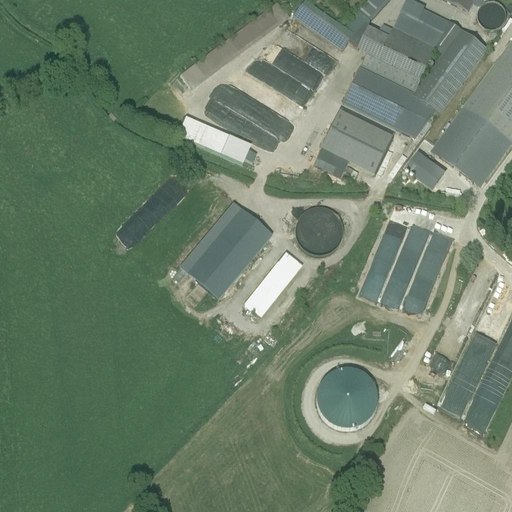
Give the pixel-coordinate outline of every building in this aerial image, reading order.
[(376,61),(387,39),(379,35),(366,29),(390,3),(386,0),(372,0),(339,35),(337,37),(348,45),(358,52),(367,57),(376,61)] [(452,0),(449,5),(468,14),(474,0),(452,0)] [(449,25),(406,4),(392,32),(389,39),(432,60),(433,58),(435,53),(449,25)] [(277,6),(194,68),(206,83),(288,21),(277,6)] [(339,35),(300,8),(292,19),(341,54),(348,45),(337,37),(339,35)] [(449,25),(435,53),(443,58),(461,34),(449,25)] [(386,28),(379,35),(387,39),(389,40),(389,39),(392,32),(386,28)] [(414,98),(413,99),(434,114),(439,118),(486,52),(461,34),(443,58),(414,98)] [(432,60),(389,39),(389,40),(387,39),(376,61),(367,57),(360,72),(414,97),(432,60)] [(285,143),(324,75),(265,41),(231,99),(228,97),(222,107),(285,143)] [(511,45),(463,111),(511,146),(511,45)] [(192,94),(206,83),(194,68),(180,79),(192,94)] [(413,142),(434,114),(413,99),(414,98),(414,97),(360,72),(342,107),(413,142)] [(393,141),(339,115),(320,153),(348,167),(375,180),(393,141)] [(453,119),(412,165),(423,175),(464,129),(453,119)] [(185,121),(177,140),(219,159),(228,140),(185,121)] [(254,133),(249,139),(264,150),(268,143),(254,133)] [(250,150),(228,140),(219,159),(242,169),(244,164),(248,154),(250,150)] [(461,145),(440,171),(448,177),(469,152),(461,145)] [(348,167),(320,153),(312,168),(336,180),(339,173),(344,176),(348,167)] [(256,158),(248,154),(244,164),(251,167),(256,158)] [(178,272),(217,304),(271,239),(232,206),(178,272)] [(329,260),(342,220),(303,208),(293,237),(311,242),(308,254),(329,260)] [(402,267),(413,270),(424,234),(413,230),(402,267)] [(280,252),(277,256),(286,262),(289,258),(280,252)] [(292,262),(251,314),(260,321),(301,269),(292,262)] [(478,265),(453,331),(464,335),(476,302),(484,305),(496,272),(478,265)] [(417,291),(413,302),(429,309),(435,296),(425,292),(424,294),(417,291)] [(481,313),(456,371),(469,377),(469,374),(473,375),(472,369),(474,369),(474,364),(487,369),(500,369),(501,376),(498,382),(489,378),(484,378),(477,393),(501,403),(511,377),(511,349),(503,346),(505,340),(501,338),(502,335),(497,332),(499,326),(494,326),(494,325),(496,319),(481,313)] [(334,374),(327,378),(322,383),(318,390),(315,397),(315,405),(317,413),(320,420),(325,425),(331,430),(338,433),(346,434),(354,433),(361,430),(367,425),(372,419),(375,412),(377,404),(376,397),(374,389),(369,383),(364,378),(357,374),(349,372),(342,372),(334,374)]
